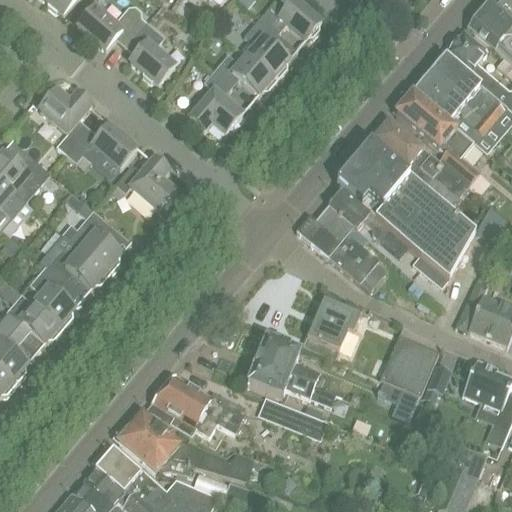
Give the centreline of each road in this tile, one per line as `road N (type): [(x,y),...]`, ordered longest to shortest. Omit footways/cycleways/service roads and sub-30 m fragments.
road 1 (tertiary): [(35,511),(266,234)]
road 2 (residential): [(0,439),(215,188)]
road 3 (tertiary): [(266,234),(465,0)]
road 4 (residential): [(511,366),(346,293),(266,234)]
road 5 (residential): [(215,188),(337,43),(341,31),(321,0)]
road 6 (residential): [(215,188),(51,47)]
